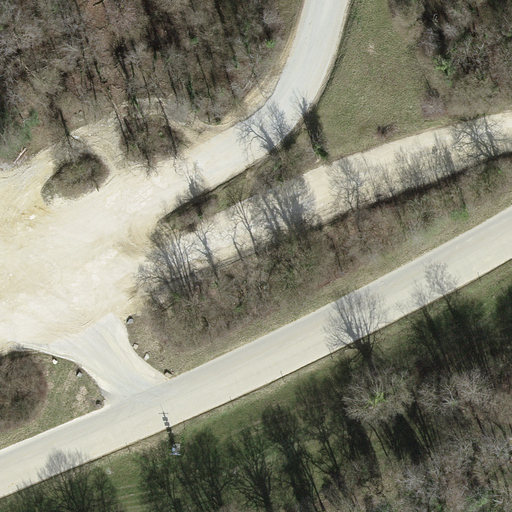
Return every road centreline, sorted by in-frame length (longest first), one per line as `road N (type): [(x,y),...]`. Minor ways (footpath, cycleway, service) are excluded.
road 1 (track): [(511,133),(394,166),(50,305)]
road 2 (track): [(327,0),(290,99),(241,150),(0,291)]
road 3 (track): [(153,409),(23,277)]
